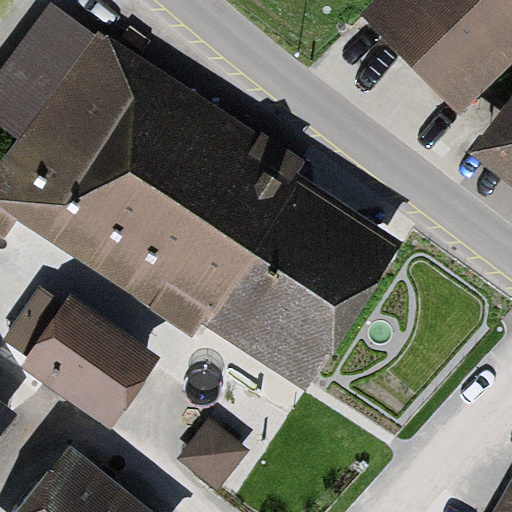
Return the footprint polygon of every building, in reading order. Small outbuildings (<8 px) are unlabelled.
[(511,8),(504,0),(397,0),(387,9),(471,100),(511,63),(511,8)] [(408,236),(85,19),(0,145),(0,211),(180,332),(192,315),(304,390),(408,236)] [(153,343),(63,284),(15,357),(105,416),(153,343)] [(0,493),(62,416),(0,366),(0,493)] [(246,442),(206,412),(176,451),(216,481),(246,442)] [(165,511),(77,441),(18,511),(165,511)]
